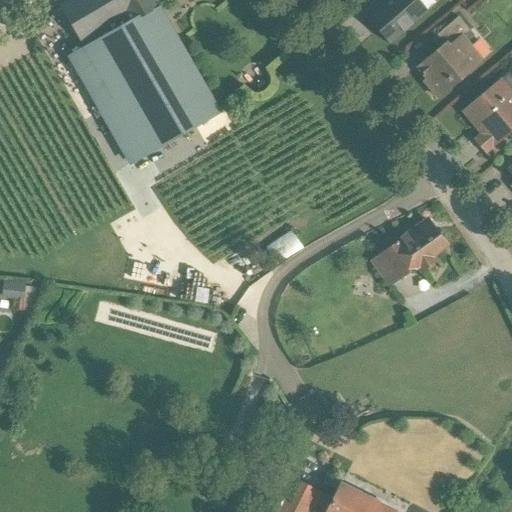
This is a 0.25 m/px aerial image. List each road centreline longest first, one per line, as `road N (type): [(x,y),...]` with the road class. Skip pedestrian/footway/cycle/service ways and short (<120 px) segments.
road 1 (residential): [(436,177),(298,258),(276,282),(264,311),(265,344),(296,396)]
road 2 (residential): [(436,177),(285,0)]
road 3 (residential): [(511,283),(436,177)]
